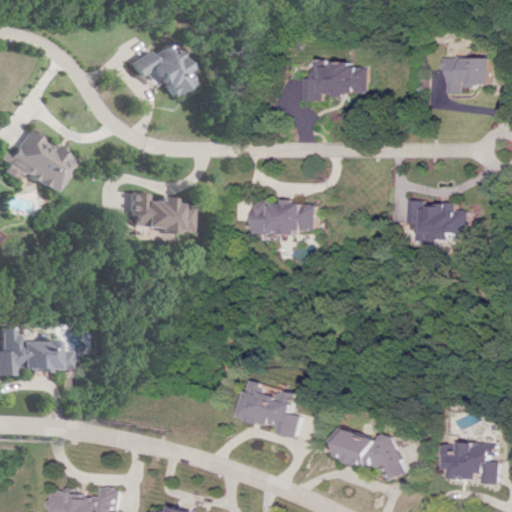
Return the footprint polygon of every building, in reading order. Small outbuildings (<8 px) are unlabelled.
[(130,62),(139,75),(152,67),(169,96),(191,83),(183,70),(186,68),(170,42),(151,53),(149,50),(130,62)] [(451,92),(468,91),(468,85),(495,85),(495,56),(445,57),(445,70),(450,70),(451,92)] [(310,100),(328,100),(328,93),(370,93),(369,66),(353,66),(353,60),(317,60),(318,77),(310,77),(310,100)] [(53,192),(74,161),(53,146),(28,129),(6,161),(9,163),(4,171),(17,180),(23,171),(53,192)] [(145,193),(127,191),(123,225),(143,227),(142,231),(169,234),(170,230),(184,231),(186,205),(167,203),(168,198),(155,196),(155,201),(144,199),(145,193)] [(260,232),(287,232),(287,234),(305,233),(305,229),(321,229),(321,203),(299,203),(299,198),(288,198),(288,203),(276,203),(276,199),(260,199),(260,232)] [(473,234),(473,209),(462,209),(461,204),(430,204),(430,199),(412,200),(412,223),(420,223),(420,242),(442,242),(442,234),(473,234)] [(0,374),(9,375),(9,368),(62,369),(63,350),(50,350),(50,340),(14,340),(14,327),(0,326),(0,374)] [(300,437),(306,415),(297,412),(302,394),(283,389),(283,386),(259,380),(249,417),(284,426),(282,432),(300,437)] [(378,437),(346,426),(338,449),(340,455),(349,458),(351,463),(358,466),(365,463),(375,467),(384,464),(389,479),(407,473),(403,461),(404,459),(395,436),(389,433),(378,437)] [(497,444),(443,441),(442,467),(450,467),(450,478),(480,479),(480,482),(498,483),(499,461),(490,461),(490,454),(497,454),(497,444)] [(119,511),(124,511),(128,488),(109,485),(107,496),(59,489),(56,507),(59,507),(58,511),(119,511)]
